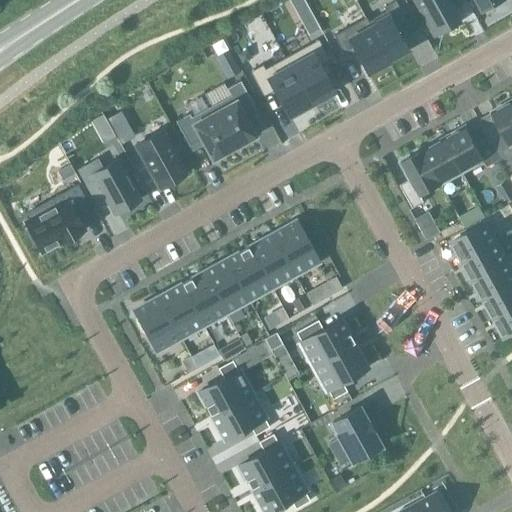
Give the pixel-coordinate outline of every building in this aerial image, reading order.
[(416,0),(436,36),(453,27),(452,25),(460,20),(455,10),(449,0),(416,0)] [(477,0),(483,10),(501,0),(477,0)] [(365,18),(389,62),(410,51),(397,28),(408,22),(396,1),(385,7),(388,11),(368,22),(366,18),(365,18)] [(368,74),(389,62),(365,18),(333,36),(345,57),(355,51),(368,74)] [(318,40),(285,58),(310,104),(324,97),(325,97),(325,96),(332,92),(323,76),(320,71),(318,66),(329,60),(318,40)] [(262,65),(250,72),(263,96),(274,90),(276,95),(279,100),(288,116),(299,110),(299,111),(300,110),(299,110),(307,106),(308,106),(310,104),(285,58),(264,69),(262,65)] [(224,84),(204,95),(211,107),(233,148),(254,136),(246,122),(243,116),(255,110),(240,82),(227,89),(224,84)] [(510,146),(511,145),(511,101),(492,113),(510,146)] [(189,114),(175,122),(189,146),(201,139),(204,145),(212,160),(221,155),(234,148),(233,148),(211,107),(191,118),(189,114)] [(466,127),(444,139),(462,173),(484,161),(466,127)] [(161,131),(135,146),(159,189),(185,174),(161,131)] [(444,139),(423,151),(441,184),(462,173),(444,139)] [(410,180),(400,185),(413,208),(424,202),(420,196),(441,184),(423,151),(401,163),(410,180)] [(88,164),(77,170),(90,194),(101,188),(104,195),(115,214),(139,200),(117,161),(103,169),(97,159),(88,164)] [(76,218),(90,211),(77,187),(24,215),(27,221),(25,223),(29,230),(25,232),(33,247),(37,245),(41,252),(59,243),(59,244),(83,231),(76,218)] [(295,221),(271,234),(293,274),(317,261),(295,221)] [(486,223),(451,243),(462,263),(497,243),(486,223)] [(271,234),(249,247),(271,287),(293,274),(271,234)] [(497,243),(462,263),(472,281),(508,262),(497,243)] [(249,247),(226,260),(248,299),(271,287),(249,247)] [(226,260),(203,272),(225,312),(244,301),(248,299),(226,260)] [(511,270),(508,262),(472,281),(482,300),(511,284),(511,270)] [(203,272),(180,285),(202,324),(225,312),(203,272)] [(335,279),(326,284),(332,295),(341,290),(335,279)] [(511,284),(482,300),(493,319),(511,308),(511,284)] [(180,285),(158,297),(179,337),(202,324),(180,285)] [(316,289),(307,294),(313,305),(322,300),(316,289)] [(158,297),(134,310),(156,350),(179,337),(158,297)] [(511,308),(493,319),(504,339),(511,334),(511,308)] [(314,366),(354,344),(341,321),(323,331),(318,321),(307,326),(295,333),(301,343),(314,366)] [(270,350),(282,344),(275,333),(264,339),(270,350)] [(354,344),(314,366),(332,400),(346,392),(341,382),(367,368),(354,344)] [(245,368),(251,365),(244,352),(239,355),(240,358),(245,368)] [(211,416),(250,394),(237,371),(232,361),(218,369),(223,379),(198,393),(211,416)] [(250,394),(211,416),(224,440),(249,426),(255,436),(269,428),(263,418),(250,394)] [(359,408),(330,423),(352,462),(363,456),(365,460),(378,452),(376,449),(380,447),(359,408)] [(251,490),(291,468),(278,444),(273,435),(258,442),(264,452),(238,466),(251,490)] [(291,468),(251,490),(258,502),(263,511),(266,511),(290,499),(295,509),(309,501),(304,492),(297,480),(291,468)] [(446,511),(436,493),(401,511),(446,511)]
